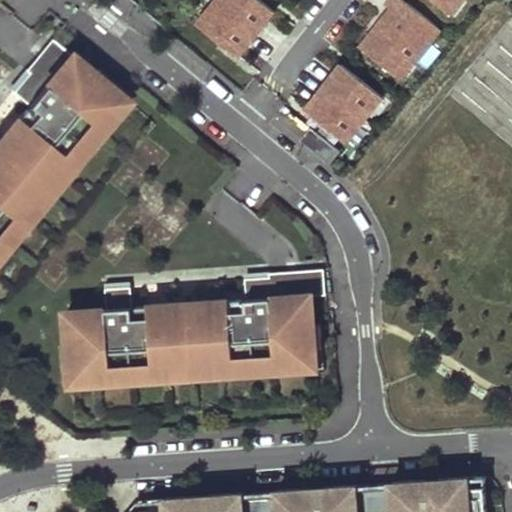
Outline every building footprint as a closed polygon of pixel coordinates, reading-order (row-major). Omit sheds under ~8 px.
[(275,10),(262,0),(216,0),(198,24),(239,56),(275,10)] [(413,63),(440,29),(403,0),(391,0),(387,6),(391,9),(360,47),(394,73),(406,58),(413,63)] [(432,0),(444,9),(451,0),(432,0)] [(451,0),(444,9),(451,15),(462,0),(451,0)] [(12,92),(28,105),(0,139),(0,234),(109,102),(103,97),(115,83),(98,68),(93,74),(51,39),(25,70),(28,73),(12,92)] [(406,58),(394,73),(401,79),(413,63),(406,58)] [(384,95),(342,63),(306,109),(347,141),(384,95)] [(0,252),(130,95),(115,83),(103,97),(109,102),(0,234),(0,252)] [(330,163),(340,151),(310,127),(300,140),(330,163)] [(131,288),(106,290),(107,310),(67,313),(70,344),(63,344),(64,367),(83,365),(84,373),(305,356),(304,348),(323,347),(322,324),(315,325),(312,296),(326,295),(324,269),(270,273),(270,277),(245,279),(246,300),(132,309),(131,288)] [(325,366),(323,347),(304,348),(305,356),(84,373),(83,365),(64,367),(66,386),(325,366)] [(469,477),(470,487),(486,486),(485,476),(469,477)] [(487,511),(486,486),(470,487),(469,477),(439,479),(440,484),(425,485),(425,480),(392,482),(393,487),(358,489),(357,485),(325,487),(325,492),(311,493),(310,489),(278,491),(278,495),(244,498),(244,493),(211,495),(212,500),(197,501),(197,496),(167,498),(168,508),(140,510),(137,511),(487,511)]
